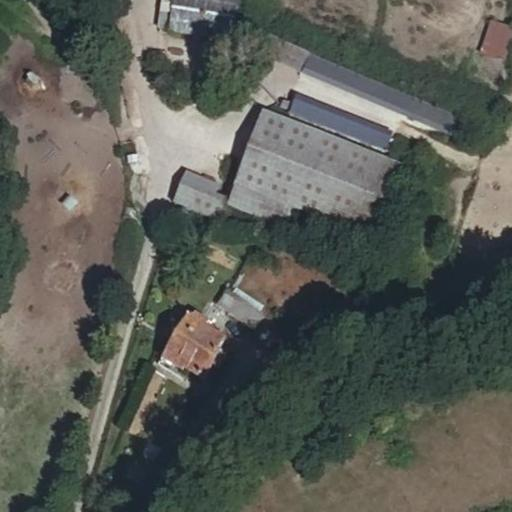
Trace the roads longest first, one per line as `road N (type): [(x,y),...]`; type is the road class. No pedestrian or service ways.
road 1 (unclassified): [(77,511),(177,166)]
road 2 (track): [(0,16),(145,151),(177,166)]
